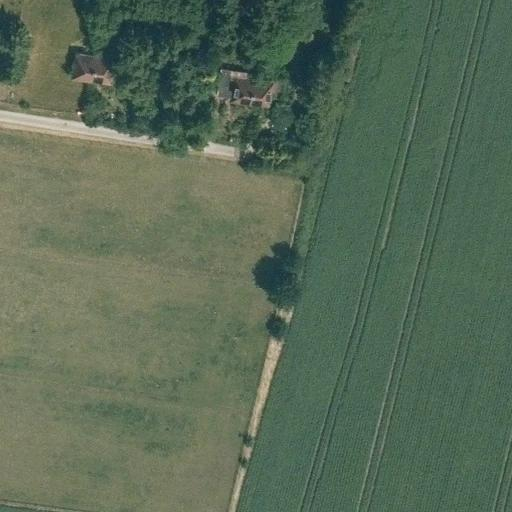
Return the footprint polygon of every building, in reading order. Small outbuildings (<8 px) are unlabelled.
[(296,18),(298,6),(267,1),(265,13),(296,18)] [(110,32),(112,18),(101,16),(100,22),(99,21),(98,30),(110,32)] [(266,54),(268,40),(249,37),(247,51),(266,54)] [(75,60),(73,77),(92,79),(97,50),(95,50),(94,55),(76,52),(75,60)] [(119,66),(121,53),(97,50),(92,79),(108,82),(109,74),(113,75),(114,66),(119,66)] [(255,103),(259,73),(222,67),(218,94),(231,96),(231,99),(255,103)] [(259,73),(255,103),(269,105),(271,93),(281,95),(282,90),(284,77),(259,73)]
